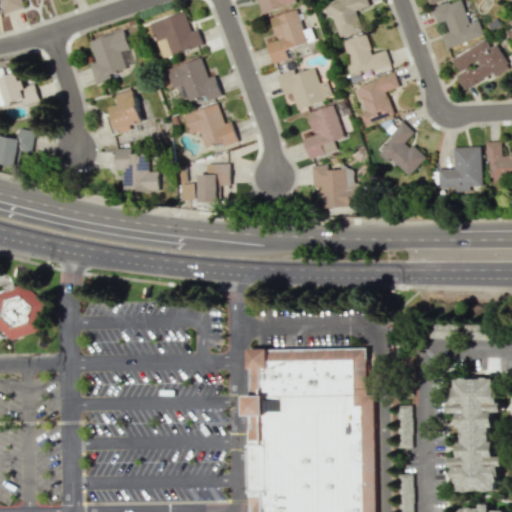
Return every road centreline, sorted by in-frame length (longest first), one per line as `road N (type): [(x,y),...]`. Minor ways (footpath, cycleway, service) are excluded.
road 1 (secondary): [(511,228),(285,230),(184,222),(0,186)]
road 2 (secondary): [(0,228),(169,259),(495,270)]
road 3 (residential): [(223,0),(271,130),(278,174)]
road 4 (residential): [(146,0),(0,45)]
road 5 (residential): [(402,0),(446,118)]
road 6 (residential): [(52,32),(75,100),(80,149)]
